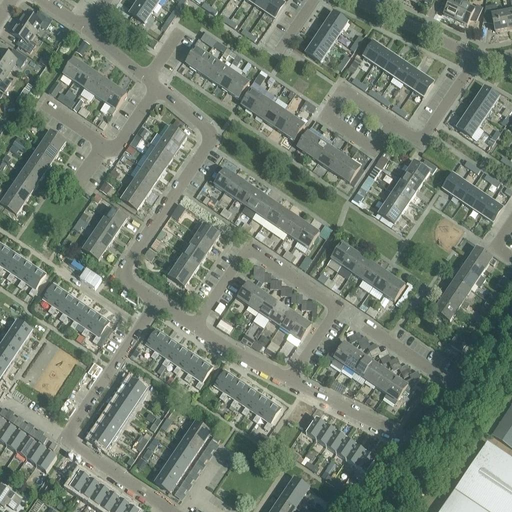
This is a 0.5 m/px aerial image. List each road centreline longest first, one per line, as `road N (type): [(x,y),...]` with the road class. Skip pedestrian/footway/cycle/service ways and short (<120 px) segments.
road 1 (residential): [(191,326),(246,248),(334,308),(286,381)]
road 2 (residential): [(155,305),(116,276),(207,137),(157,89)]
road 3 (residential): [(36,104),(111,151),(157,89)]
road 4 (residential): [(64,440),(137,330)]
road 5 (residential): [(405,436),(286,381)]
road 6 (residential): [(391,123),(418,139),(474,57)]
road 7 (residential): [(474,57),(357,0)]
road 8 (residential): [(391,123),(373,151),(322,119),(340,89)]
road 9 (residential): [(166,511),(64,440)]
